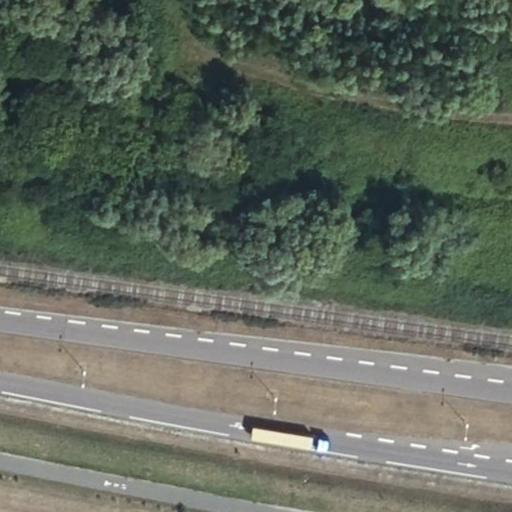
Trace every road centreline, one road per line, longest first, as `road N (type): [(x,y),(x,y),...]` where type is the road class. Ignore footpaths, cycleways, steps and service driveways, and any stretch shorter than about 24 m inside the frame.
road 1 (track): [(511,113),(245,72),(216,60),(180,60),(87,89),(0,77)]
road 2 (tertiary): [(0,378),(240,428),(511,469)]
road 3 (tertiary): [(511,398),(0,328)]
